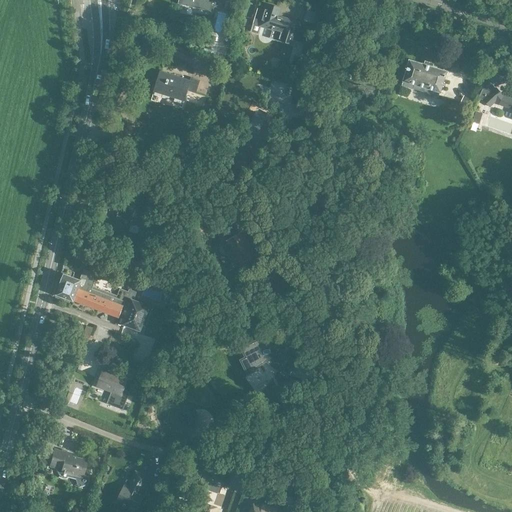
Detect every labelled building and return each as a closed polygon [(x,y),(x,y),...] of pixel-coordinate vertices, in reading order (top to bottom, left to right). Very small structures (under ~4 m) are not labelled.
[(178,0),(178,3),(213,11),(215,5),(219,6),(220,0),(178,0)] [(292,44),(298,22),(278,16),(281,8),(266,4),(264,11),(257,9),(250,32),(259,34),(261,26),(275,30),(273,38),(292,44)] [(179,11),(195,14),(196,7),(180,5),(179,11)] [(299,25),(297,35),(305,36),(306,26),(299,25)] [(401,86),(438,97),(440,93),(447,72),(433,68),(434,63),(425,61),(424,65),(409,60),(401,86)] [(154,92),(185,102),(188,91),(196,94),(200,81),(191,78),(190,81),(160,71),(154,92)] [(511,99),(504,97),(496,88),(494,89),(487,80),(478,99),(482,101),(489,108),(495,102),(498,105),(511,109),(511,99)] [(460,104),(472,110),(477,102),(464,96),(460,104)] [(229,160),(240,167),(257,139),(252,135),(262,118),(251,112),(241,130),(243,132),(229,155),(231,156),(229,160)] [(117,218),(130,220),(131,221),(130,225),(141,227),(150,187),(146,186),(148,180),(136,177),(135,183),(134,183),(128,209),(119,207),(117,218)] [(226,222),(214,228),(229,252),(233,249),(241,263),(255,255),(241,232),(235,236),(226,222)] [(86,280),(89,272),(84,270),(80,281),(73,278),(75,273),(67,270),(65,275),(64,275),(61,283),(62,284),(57,295),(74,301),(74,300),(73,300),(80,284),(84,286),(86,280)] [(86,280),(84,286),(80,284),(73,300),(74,300),(74,301),(119,318),(123,307),(129,292),(120,289),(119,290),(118,290),(118,291),(119,292),(117,296),(93,286),(95,281),(93,280),(95,274),(89,272),(86,280)] [(130,290),(129,292),(123,307),(129,310),(124,324),(134,328),(134,329),(138,330),(139,329),(140,330),(142,324),(145,324),(148,316),(145,316),(149,307),(148,306),(149,304),(141,301),(140,303),(133,301),(136,292),(130,290)] [(81,340),(88,342),(93,328),(86,326),(81,340)] [(263,338),(263,337),(242,347),(253,371),(265,363),(264,362),(263,360),(266,358),(266,359),(269,361),(268,362),(281,373),(291,357),(270,345),(265,347),(261,339),(263,338)] [(97,386),(121,395),(127,380),(103,370),(97,386)] [(146,376),(152,378),(154,372),(149,370),(146,376)] [(62,474),(62,476),(63,477),(64,478),(66,478),(68,476),(76,478),(79,487),(86,484),(87,484),(88,481),(88,479),(88,478),(87,477),(85,476),(82,475),(86,460),(72,457),(67,455),(68,453),(55,450),(50,466),(62,469),(62,472),(61,474),(62,474)] [(148,477),(142,474),(136,471),(128,486),(125,485),(117,502),(136,511),(144,495),(141,494),(148,477)] [(283,511),(284,511),(256,501),(252,510),(244,507),(242,511),(283,511)] [(219,511),(220,509),(201,503),(198,511),(219,511)]
